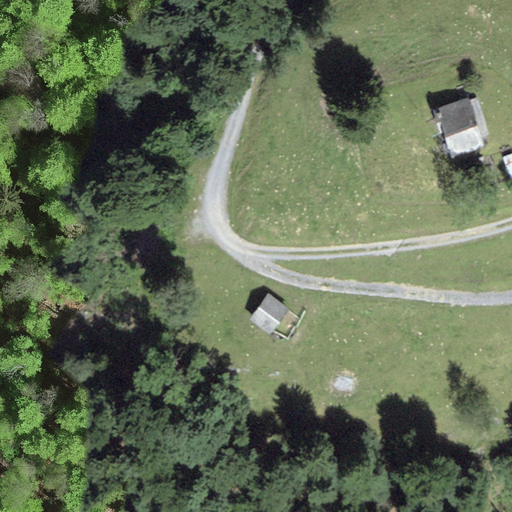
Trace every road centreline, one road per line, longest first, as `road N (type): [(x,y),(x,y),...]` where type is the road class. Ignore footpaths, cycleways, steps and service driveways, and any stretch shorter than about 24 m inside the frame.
road 1 (track): [(237,251),(257,274),(406,298),(511,295)]
road 2 (track): [(237,251),(284,257),(511,226)]
road 3 (track): [(284,0),(253,60),(216,190),(221,231),(237,251)]
